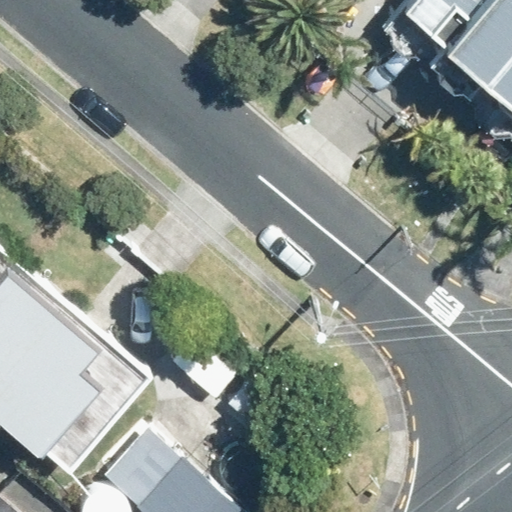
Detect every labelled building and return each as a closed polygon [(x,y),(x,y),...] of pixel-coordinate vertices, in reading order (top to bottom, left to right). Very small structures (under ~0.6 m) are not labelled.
[(511,0),(406,0),(377,34),(385,41),(385,49),(398,61),(409,63),(427,78),(426,88),(440,100),(450,99),(456,105),(466,93),(507,128),(511,128),(511,0)] [(105,260),(65,218),(40,241),(80,284),(105,260)] [(0,393),(78,460),(156,369),(27,257),(0,287),(0,393)] [(243,410),(234,446),(279,458),(288,421),(243,410)] [(263,511),(155,420),(112,469),(162,511),(263,511)] [(0,511),(43,511),(0,474),(0,511)]
